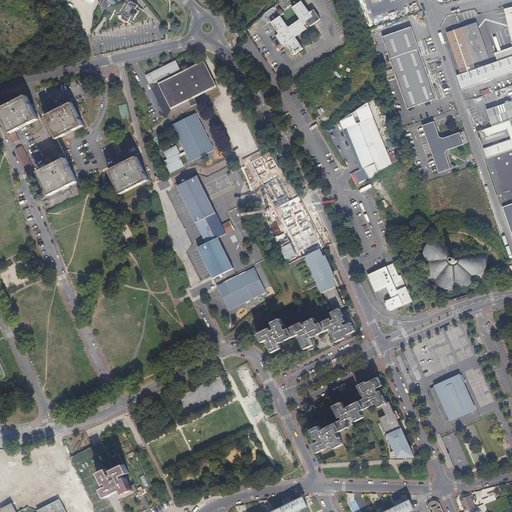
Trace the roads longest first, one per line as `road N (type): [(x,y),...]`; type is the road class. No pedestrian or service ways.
road 1 (tertiary): [(367,311),(317,201),(215,35)]
road 2 (residential): [(119,406),(0,130)]
road 3 (residential): [(511,251),(429,15)]
road 4 (tertiary): [(382,345),(444,488)]
road 5 (unknown): [(477,152),(434,168),(413,133),(421,120),(464,113)]
road 6 (residential): [(161,186),(119,58)]
road 7 (residential): [(52,430),(0,315)]
road 8 (residential): [(444,488),(321,486)]
road 9 (tertiary): [(119,58),(0,86)]
